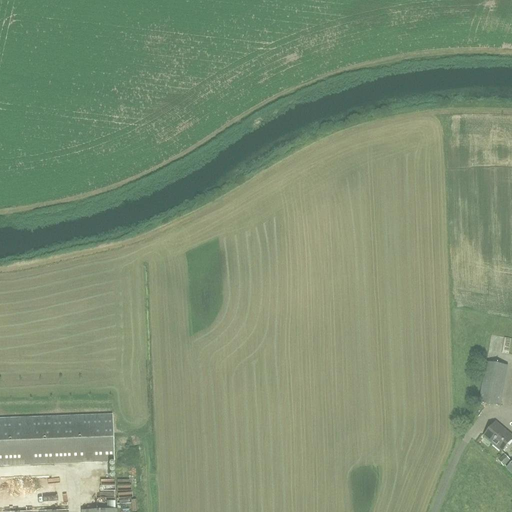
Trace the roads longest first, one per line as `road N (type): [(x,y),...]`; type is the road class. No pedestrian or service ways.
road 1 (track): [(0,270),(132,241),(318,141),(375,121),(432,110),(511,111)]
road 2 (unknown): [(432,511),(476,427),(491,417),(511,418)]
